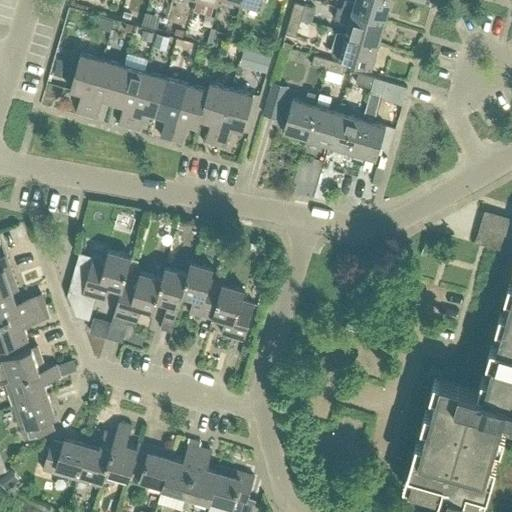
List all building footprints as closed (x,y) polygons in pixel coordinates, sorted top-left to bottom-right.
[(350,0),(345,0),(344,6),(385,18),(390,0),(354,0),(354,1),(350,0)] [(294,1),(290,16),(300,19),(304,4),(294,1)] [(333,18),(347,22),(345,32),(378,42),(385,18),(344,6),(344,7),(337,6),(333,18)] [(290,16),(286,32),(295,35),(300,19),(290,16)] [(378,42),(345,32),(344,33),(336,31),(331,48),(334,54),(338,55),(371,65),(378,42)] [(76,108),(86,111),(103,56),(81,49),(71,86),(82,89),(76,108)] [(311,63),(327,68),(330,58),(314,53),(311,63)] [(103,95),(113,98),(124,62),(103,56),(86,111),(97,114),(103,95)] [(327,68),(342,72),(345,62),(330,58),(327,68)] [(118,121),(128,124),(145,68),(124,62),(113,98),(124,101),(118,121)] [(144,108),(155,111),(166,74),(145,68),(128,124),(139,127),(144,108)] [(355,81),(371,86),(374,76),(358,71),(355,81)] [(166,114),(160,133),(170,136),(187,81),(166,74),(155,111),(166,114)] [(374,76),(371,86),(372,86),(370,91),(377,94),(402,101),(406,85),(403,85),(374,76)] [(204,138),(215,141),(232,86),(210,79),(208,87),(200,116),(210,119),(204,138)] [(273,79),(262,112),(278,117),(289,84),(273,79)] [(198,124),(200,116),(208,87),(187,81),(170,136),(180,139),(186,120),(198,124)] [(253,92),(232,86),(215,141),(225,144),(231,125),(242,129),(253,92)] [(308,89),(305,99),(293,95),(283,128),(306,135),(316,102),(313,101),(316,92),(308,89)] [(318,96),(316,102),(306,135),(329,142),(339,109),(325,105),(327,99),(318,96)] [(329,142),(352,149),(362,116),(339,109),(329,142)] [(386,123),(362,116),(352,149),(376,156),(386,123)] [(511,239),(511,204),(499,202),(492,235),(511,239)] [(109,286),(120,289),(121,289),(124,276),(125,276),(132,254),(108,247),(105,257),(93,254),(82,290),(106,297),(109,286)] [(0,293),(12,289),(12,290),(18,288),(6,253),(0,255),(0,293)] [(189,309),(212,316),(222,280),(223,280),(224,279),(211,275),(213,265),(190,258),(187,270),(188,270),(181,294),(192,297),(189,309)] [(171,328),(181,294),(188,270),(187,270),(165,263),(161,276),(162,276),(155,299),(167,302),(160,325),(171,328)] [(152,310),(155,299),(162,276),(161,276),(139,269),(136,279),(125,276),(124,276),(121,289),(120,289),(113,312),(137,318),(140,306),(152,310)] [(245,287),(223,280),(222,280),(212,316),(224,319),(221,330),(244,337),(254,301),(242,297),(245,287)] [(0,318),(45,303),(41,292),(16,300),(12,290),(12,289),(0,293),(0,318)] [(441,377),(409,486),(446,497),(445,501),(476,510),(504,414),(511,415),(511,293),(484,390),(441,377)] [(0,318),(0,344),(22,337),(28,335),(24,323),(49,314),(45,303),(0,318)] [(111,320),(93,315),(89,331),(107,336),(111,320)] [(0,344),(0,381),(10,378),(11,378),(45,367),(37,344),(26,348),(22,337),(0,344)] [(0,384),(6,382),(13,403),(47,391),(43,380),(60,374),(56,363),(45,367),(11,378),(10,378),(0,381),(0,384)] [(55,415),(47,391),(13,403),(25,437),(53,427),(50,417),(55,415)] [(117,420),(107,418),(104,428),(114,430),(117,420)] [(128,479),(131,468),(138,444),(125,441),(130,424),(118,421),(115,431),(116,431),(104,473),(105,473),(128,479)] [(102,484),(105,473),(104,473),(116,431),(115,431),(104,428),(99,445),(88,442),(78,477),(102,484)] [(44,467),(78,477),(88,442),(64,435),(63,441),(52,438),(44,467)] [(139,477),(163,483),(171,454),(172,454),(174,449),(140,439),(138,444),(131,468),(141,471),(139,477)] [(161,489),(185,495),(200,444),(189,441),(184,458),(172,454),(171,454),(163,483),(161,489)] [(209,502),(210,497),(218,468),(206,464),(211,447),(200,444),(185,495),(209,502)] [(0,468),(13,469),(14,450),(0,448),(0,468)] [(210,497),(231,503),(228,511),(251,511),(256,497),(248,495),(255,472),(219,462),(218,468),(210,497)] [(401,511),(433,511),(437,501),(407,492),(401,511)]
